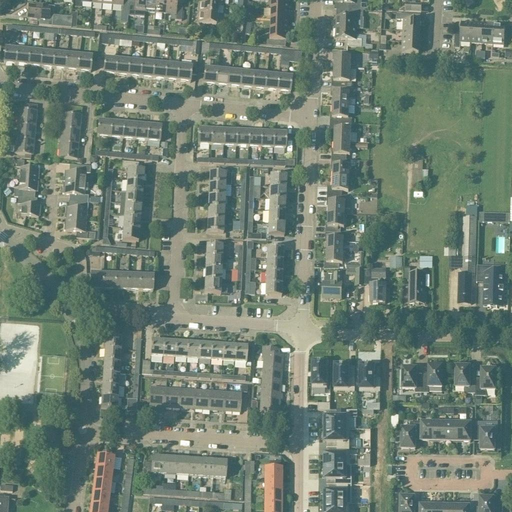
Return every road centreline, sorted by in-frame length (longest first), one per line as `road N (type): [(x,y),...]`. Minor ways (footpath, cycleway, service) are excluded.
road 1 (residential): [(81,431),(296,447)]
road 2 (residential): [(172,319),(183,106)]
road 3 (residential): [(300,330),(309,117)]
road 4 (residential): [(300,330),(511,337)]
road 5 (residential): [(489,473),(489,486),(411,485),(411,462),(489,461)]
road 6 (residential): [(183,106),(0,87)]
road 7 (residential): [(300,330),(172,319)]
road 8 (residential): [(309,117),(183,106)]
